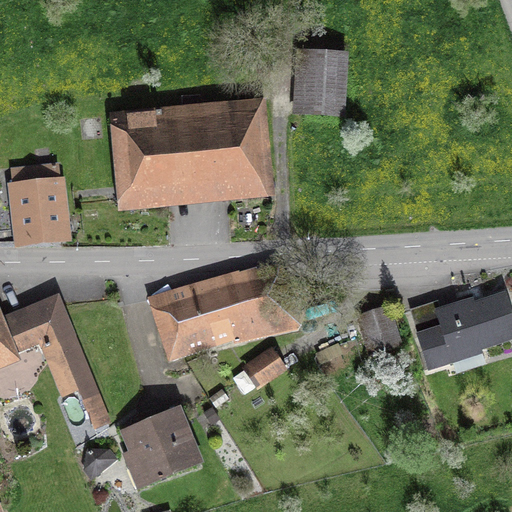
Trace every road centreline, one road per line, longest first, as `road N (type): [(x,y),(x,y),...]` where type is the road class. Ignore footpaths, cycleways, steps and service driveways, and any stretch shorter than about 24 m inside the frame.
road 1 (tertiary): [(0,262),(511,240)]
road 2 (track): [(287,0),(278,253)]
